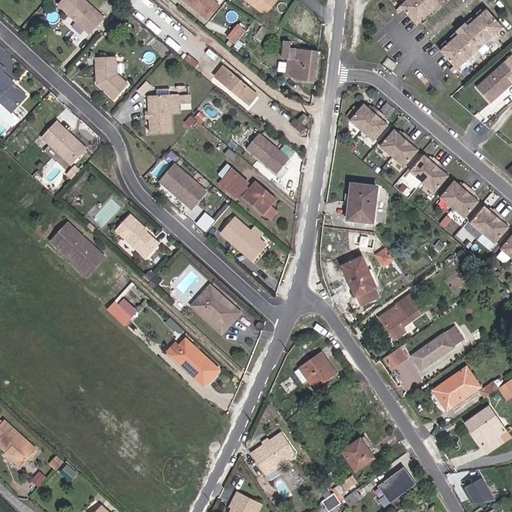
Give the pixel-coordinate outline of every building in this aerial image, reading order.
[(90,33),(105,18),(85,0),(55,0),(55,1),(65,11),(78,19),(79,21),(79,23),(90,33)] [(184,0),(204,16),(217,0),(216,0),(184,0)] [(244,0),(255,9),(262,8),(268,0),(244,0)] [(407,13),(420,28),(439,12),(448,4),(452,0),(423,0),(416,6),(413,2),(404,10),(400,14),(403,16),(407,13)] [(441,15),(451,7),(448,4),(439,12),(441,15)] [(462,38),(444,54),(458,69),(454,73),(456,76),(460,72),(460,73),(469,65),(466,61),(472,55),(476,59),(481,54),(478,50),(491,38),(495,42),(500,37),(496,33),(503,27),(490,13),(472,30),(462,38)] [(236,43),(246,30),(239,24),(229,37),(236,43)] [(270,30),(262,25),(252,38),(259,44),(270,30)] [(472,30),(469,27),(460,35),(462,38),(472,30)] [(314,82),(318,49),(290,47),(290,40),(283,39),(281,57),(287,57),(285,74),(294,80),(314,82)] [(116,54),(95,54),(95,74),(97,74),(99,79),(95,81),(113,98),(128,82),(116,72),(116,54)] [(494,72),(477,87),(490,103),(511,83),(511,59),(510,58),(498,69),(497,71),(495,73),(494,72)] [(8,86),(11,82),(12,81),(1,70),(3,67),(0,64),(0,101),(10,110),(23,96),(13,87),(10,87),(8,86)] [(257,95),(222,66),(214,76),(249,105),(257,95)] [(25,94),(11,82),(8,86),(10,87),(13,87),(23,96),(25,94)] [(180,110),(178,92),(170,93),(171,99),(163,100),(162,93),(149,94),(152,132),(173,130),(171,111),(180,110)] [(191,93),(181,94),(182,101),(191,101),(191,93)] [(0,102),(0,113),(5,119),(11,113),(0,102)] [(370,107),(364,102),(349,119),(374,140),(388,123),(382,117),(384,114),(373,104),(370,107)] [(302,111),(296,118),(304,124),(309,116),(302,111)] [(84,147),(54,119),(39,136),(68,163),(84,147)] [(401,133),(394,128),(380,144),(405,166),(419,149),(412,143),(415,140),(403,130),(401,133)] [(289,159),(259,132),(246,149),(275,174),(289,159)] [(431,159),(424,153),(410,170),(435,191),(449,175),(443,169),(445,166),(433,156),(431,159)] [(68,178),(76,168),(72,164),(63,173),(68,178)] [(205,190),(175,164),(161,180),(191,206),(205,190)] [(222,179),(231,168),(227,165),(215,179),(240,199),(242,196),(238,193),(222,179)] [(238,193),(247,181),(231,168),(222,179),(238,193)] [(277,198),(255,180),(251,185),(242,196),(264,214),(265,213),(270,206),(277,198)] [(455,180),(441,196),(465,217),(480,200),(473,195),(476,192),(464,182),(461,185),(455,180)] [(242,196),(251,185),(247,181),(238,193),(242,196)] [(373,222),(377,187),(350,184),(346,220),(373,222)] [(224,203),(229,198),(223,193),(219,198),(224,203)] [(485,205),(471,222),(496,243),(510,226),(504,221),(506,218),(494,208),(492,211),(485,205)] [(271,218),(276,211),(270,206),(265,213),(271,218)] [(140,225),(128,214),(114,229),(145,257),(157,243),(143,230),(141,231),(138,228),(140,225)] [(228,225),(259,253),(267,244),(260,237),(252,231),(236,217),(228,225)] [(253,259),(259,253),(228,225),(221,233),(242,252),(244,251),(253,259)] [(51,244),(82,272),(85,268),(88,270),(102,255),(67,226),(51,244)] [(264,233),(256,226),(252,231),(260,237),(264,233)] [(511,235),(502,248),(504,250),(511,257),(511,256),(511,235)] [(438,249),(442,244),(436,239),(432,244),(438,249)] [(391,259),(385,250),(377,256),(383,265),(391,259)] [(511,257),(504,250),(497,257),(505,264),(511,257)] [(244,251),(242,252),(251,261),(253,259),(244,251)] [(85,268),(82,272),(88,277),(105,258),(102,255),(88,270),(85,268)] [(362,257),(342,266),(350,284),(352,283),(361,305),(377,298),(373,288),(375,288),(362,257)] [(147,267),(140,275),(147,281),(154,274),(147,267)] [(155,275),(152,278),(157,283),(160,280),(155,275)] [(152,278),(148,282),(153,287),(157,283),(152,278)] [(205,286),(193,300),(201,307),(195,314),(214,332),(222,322),(225,325),(236,314),(205,286)] [(506,302),(511,298),(505,290),(500,293),(506,302)] [(201,307),(193,300),(186,306),(195,314),(201,307)] [(400,326),(421,312),(414,301),(401,311),(398,305),(379,319),(393,339),(404,332),(400,326)] [(113,302),(106,309),(124,326),(130,318),(113,302)] [(171,318),(164,326),(172,333),(175,330),(178,332),(182,328),(171,318)] [(222,322),(214,332),(217,334),(225,325),(222,322)] [(421,370),(464,339),(454,326),(411,356),(421,370)] [(173,343),(165,352),(203,387),(220,369),(186,337),(177,347),(173,343)] [(400,346),(388,354),(396,365),(408,357),(400,346)] [(314,388),(335,373),(321,354),(295,372),(303,384),(308,380),(314,388)] [(446,410),(479,388),(466,368),(432,391),(446,410)] [(511,377),(499,387),(507,400),(511,396),(511,377)] [(484,398),(497,388),(493,382),(480,391),(484,398)] [(491,419),(495,417),(488,407),(465,423),(487,454),(509,437),(505,431),(501,433),(491,419)] [(505,431),(495,417),(491,419),(501,433),(505,431)] [(1,422),(0,422),(0,444),(5,449),(13,456),(21,463),(33,448),(3,420),(1,422)] [(265,446),(253,455),(268,476),(297,456),(282,434),(270,442),(265,446)] [(363,436),(356,441),(364,452),(367,449),(371,447),(363,436)] [(364,452),(356,441),(342,452),(356,471),(373,458),(367,449),(364,452)] [(13,456),(5,449),(3,453),(10,459),(13,456)] [(55,471),(63,463),(51,452),(44,460),(55,471)] [(417,484),(404,467),(378,486),(391,504),(417,484)] [(323,477),(329,486),(335,482),(328,473),(323,477)] [(353,485),(357,483),(352,476),(339,485),(343,492),(353,485)] [(494,500),(481,478),(463,488),(472,503),(494,500)] [(344,499),(356,490),(353,485),(343,492),(339,485),(332,490),(334,493),(340,502),(344,499)] [(356,490),(344,499),(350,506),(353,503),(356,507),(364,500),(356,490)] [(230,509),(228,511),(257,511),(261,504),(235,492),(227,508),(230,509)] [(340,502),(334,493),(323,500),(331,511),(342,504),(340,502)] [(350,506),(344,499),(340,502),(342,504),(345,509),(350,506)]
